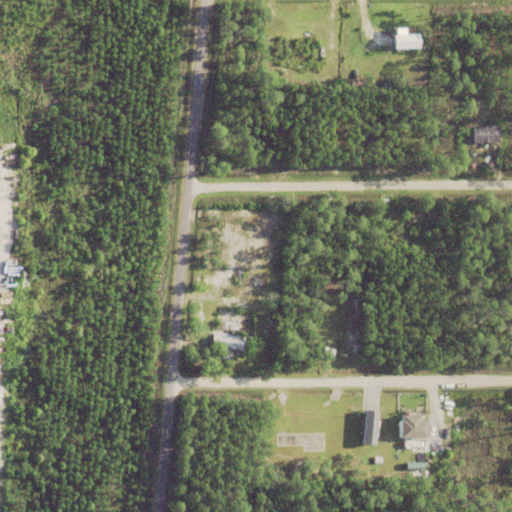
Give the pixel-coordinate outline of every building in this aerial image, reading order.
[(242,37),(246,21),(290,32),(287,48),(242,37)] [(323,45),(324,33),(336,34),(336,45),(323,45)] [(375,33),(420,33),(420,42),(375,42),(375,33)] [(420,36),(393,35),(393,49),(419,50),(420,36)] [(499,141),(498,124),(472,125),(472,142),(499,141)] [(254,151),(255,144),(283,146),(283,154),(254,151)] [(209,280),(208,285),(203,284),(205,267),(211,267),(210,272),(211,273),(210,280),(209,280)] [(214,287),(217,269),(222,269),(219,287),(214,287)] [(209,346),(211,332),(242,337),(240,350),(209,346)] [(362,444),(376,444),(378,409),(364,408),(362,444)] [(429,416),(400,415),(400,436),(428,437),(429,416)] [(278,434),(323,434),(323,443),(278,443),(278,434)]
